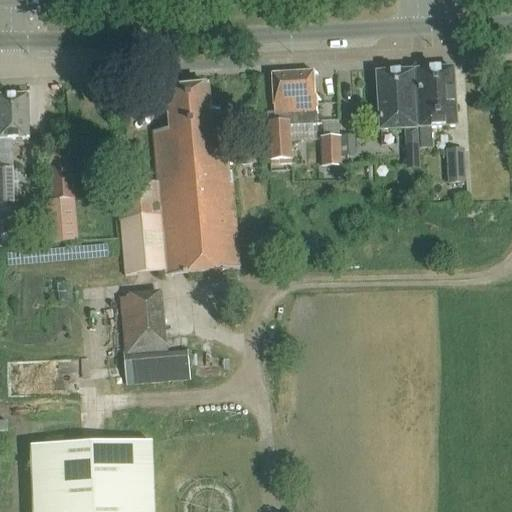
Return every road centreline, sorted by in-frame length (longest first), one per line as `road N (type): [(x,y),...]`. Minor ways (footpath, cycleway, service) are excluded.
road 1 (secondary): [(10,44),(511,26)]
road 2 (track): [(274,511),(269,314),(276,296),(509,280),(511,273)]
road 3 (unclassified): [(12,72),(245,62)]
